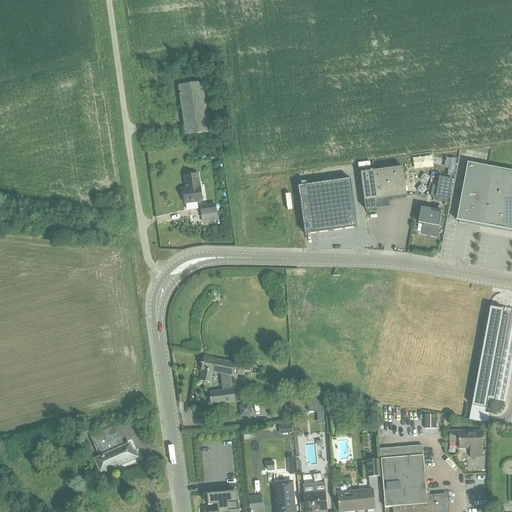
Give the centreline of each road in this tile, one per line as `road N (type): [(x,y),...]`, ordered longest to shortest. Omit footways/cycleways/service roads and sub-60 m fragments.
road 1 (residential): [(511,283),(391,263),(217,257),(168,280)]
road 2 (unclassified): [(168,280),(140,241),(105,0)]
road 3 (residential): [(168,280),(157,319),(184,511)]
